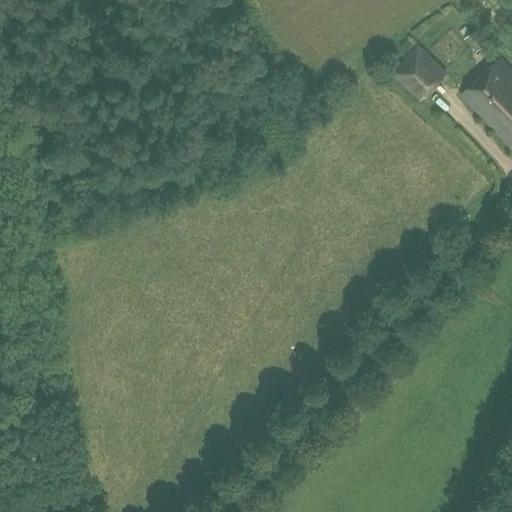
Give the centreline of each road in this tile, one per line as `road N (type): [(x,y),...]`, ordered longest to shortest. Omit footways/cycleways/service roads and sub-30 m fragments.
road 1 (track): [(217,511),(511,199)]
road 2 (unclassified): [(47,511),(0,248)]
